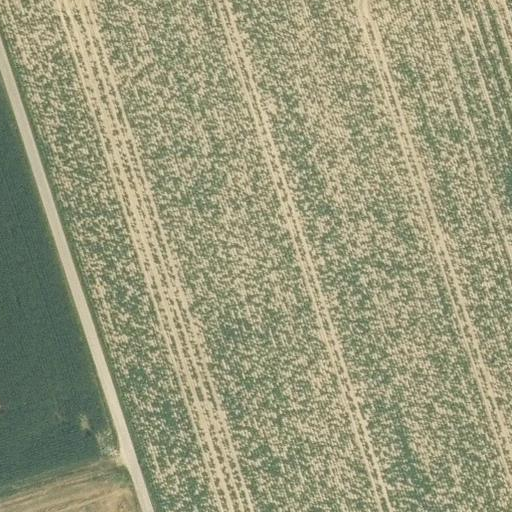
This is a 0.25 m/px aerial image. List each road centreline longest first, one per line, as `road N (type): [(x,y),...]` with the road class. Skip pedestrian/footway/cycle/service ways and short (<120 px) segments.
road 1 (track): [(0,54),(149,511)]
road 2 (track): [(128,452),(0,500)]
